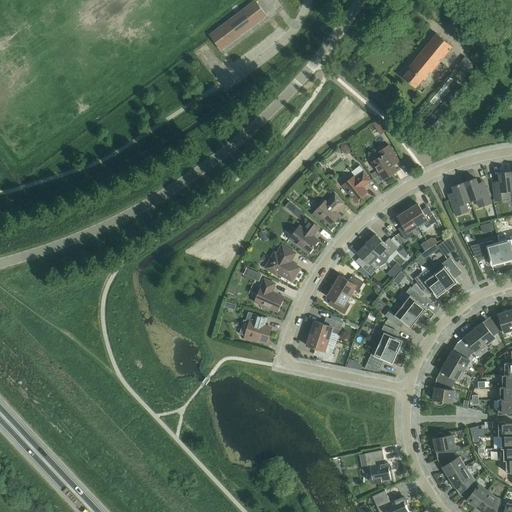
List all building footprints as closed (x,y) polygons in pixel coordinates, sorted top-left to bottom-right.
[(213,35),(222,48),(266,15),(255,1),(241,11),(243,13),(213,35)] [(505,49),(511,40),(511,38),(493,24),(486,33),(505,49)] [(423,78),(425,80),(452,46),(437,33),(409,67),(411,68),(403,77),(416,88),(423,78)] [(465,57),(452,72),(462,80),(475,65),(465,57)] [(456,83),(450,77),(411,123),(426,136),(465,90),(458,84),(425,124),(423,122),(456,83)] [(379,120),(373,124),(379,135),(386,131),(380,120),(379,120)] [(383,180),(397,171),(393,165),(399,161),(389,145),(378,152),(380,156),(372,162),(383,180)] [(344,182),(344,184),(343,185),(356,201),(367,192),(363,187),(371,181),(363,171),(356,178),(354,176),(350,179),(347,179),(344,182)] [(511,190),(511,174),(511,171),(499,173),(500,181),(493,182),(495,197),(496,201),(502,200),(502,195),(508,194),(508,191),(511,190)] [(476,178),(464,182),(471,201),(476,199),(477,203),(479,207),(485,205),(491,203),(486,187),(484,181),(478,184),(476,178)] [(454,192),(448,194),(450,199),(456,215),(462,213),(468,211),(467,206),(465,203),(471,201),(464,182),(452,187),(454,192)] [(319,204),(319,207),(312,214),(319,220),(322,217),(331,226),(340,215),(336,211),(344,203),(335,194),(327,202),(325,201),(322,201),(319,204)] [(418,204),(408,210),(418,226),(424,222),(427,227),(437,221),(429,209),(423,213),(418,204)] [(418,226),(408,210),(397,216),(403,225),(398,229),(405,240),(414,234),(412,230),(418,226)] [(303,228),(299,226),(290,238),(309,253),(318,240),(313,236),(319,227),(309,220),(303,228)] [(383,260),(388,255),(390,256),(398,247),(389,238),(384,243),(376,234),(367,244),(383,260)] [(511,239),(499,242),(505,265),(511,263),(510,261),(511,260),(511,235),(510,236),(511,239)] [(457,251),(450,237),(437,246),(446,257),(452,253),(457,251)] [(505,265),(499,242),(493,244),(492,241),(471,246),(477,259),(489,256),(492,265),(498,264),(498,267),(505,265)] [(383,260),(367,244),(357,253),(366,262),(361,266),(371,276),(379,267),(378,265),(383,260)] [(266,268),(276,274),(277,272),(292,281),(300,267),(290,262),(295,253),(282,245),(277,254),(274,253),(266,268)] [(439,270),(435,273),(449,292),(454,288),(452,286),(457,282),(451,274),(456,270),(448,259),(438,267),(439,270)] [(449,292),(435,273),(430,277),(428,275),(423,278),(420,274),(414,278),(426,293),(431,289),(437,297),(442,294),(444,296),(449,292)] [(340,275),(334,285),(350,295),(354,289),(358,292),(364,282),(352,276),(349,281),(340,275)] [(257,295),(254,302),(261,305),(262,309),(266,307),(277,312),(284,297),(279,295),(275,284),(264,279),(257,295)] [(350,295),(334,285),(327,297),(336,302),(333,307),(344,314),(350,305),(346,302),(350,295)] [(402,305),(421,320),(425,315),(422,313),(426,308),(418,302),(422,297),(410,287),(406,292),(410,295),(402,305)] [(421,320),(402,305),(395,314),(389,310),(385,316),(399,327),(403,322),(411,328),(414,323),(417,325),(421,320)] [(511,318),(509,310),(490,317),(498,332),(504,330),(504,333),(511,330),(511,318)] [(244,339),(253,342),(254,338),(267,342),(271,328),(265,326),(267,318),(248,312),(246,321),(249,322),(244,339)] [(374,324),(376,316),(369,315),(367,323),(374,324)] [(490,317),(473,330),(486,345),(495,338),(494,336),(498,332),(490,317)] [(315,321),(311,333),(329,339),(331,332),(338,334),(340,329),(341,330),(343,323),(329,318),(327,325),(315,321)] [(384,333),(379,344),(400,353),(403,347),(400,346),(403,340),(394,336),(396,331),(384,325),(381,331),(384,333)] [(486,345),(473,330),(457,342),(471,354),(475,351),(477,352),(486,345)] [(329,339),(311,333),(306,345),(319,350),(317,356),(332,361),(334,354),(332,354),(333,348),(327,346),(329,339)] [(471,354),(457,342),(447,360),(464,370),(470,360),(468,359),(471,354)] [(400,353),(379,344),(376,349),(374,348),(364,368),(378,371),(383,360),(392,364),(395,358),(398,359),(400,353)] [(447,360),(436,378),(453,384),(456,379),(458,381),(464,370),(447,360)] [(511,375),(505,375),(502,375),(502,387),(511,387),(511,375)] [(453,384),(436,378),(433,400),(433,399),(435,399),(435,402),(437,404),(439,405),(442,405),(444,403),(445,401),(453,402),(455,390),(452,390),(453,384)] [(511,387),(502,387),(500,387),(500,399),(511,399),(511,387)] [(480,399),(479,406),(491,407),(492,400),(480,399)] [(511,399),(500,399),(498,399),(498,414),(505,414),(505,412),(511,411),(511,399)] [(484,434),(495,434),(494,421),(483,422),(484,434)] [(511,423),(505,424),(505,421),(498,422),(498,437),(501,437),(501,436),(511,436),(511,423)] [(457,445),(455,446),(453,435),(445,436),(444,434),(442,433),(440,433),(437,434),(436,436),(436,438),(434,439),(434,438),(433,438),(438,459),(454,453),(461,450),(461,448),(460,447),(459,446),(457,445)] [(511,436),(501,436),(501,437),(501,449),(503,449),(503,448),(511,448),(511,436)] [(503,449),(501,449),(497,449),(498,461),(506,461),(506,460),(511,460),(511,448),(503,448),(503,449)] [(382,450),(364,453),(359,454),(363,472),(371,471),(372,476),(370,477),(369,480),(370,480),(371,482),(372,483),(374,483),(382,482),(382,481),(391,479),(389,471),(391,469),(392,467),(392,466),(386,467),(382,450)] [(454,453),(438,459),(449,477),(466,466),(459,456),(457,458),(454,453)] [(466,466),(449,477),(460,494),(473,482),(470,477),(472,476),(466,466)] [(473,482),(460,494),(476,507),(488,491),(474,481),(473,482)] [(385,490),(372,496),(379,511),(384,511),(387,511),(409,511),(406,505),(407,503),(407,500),(408,500),(407,499),(406,498),(404,497),(402,498),(391,503),(385,490)] [(498,498),(488,491),(476,507),(482,511),(496,511),(501,503),(496,500),(498,498)] [(506,505),(501,503),(496,511),(511,511),(511,504),(507,503),(506,505)]
